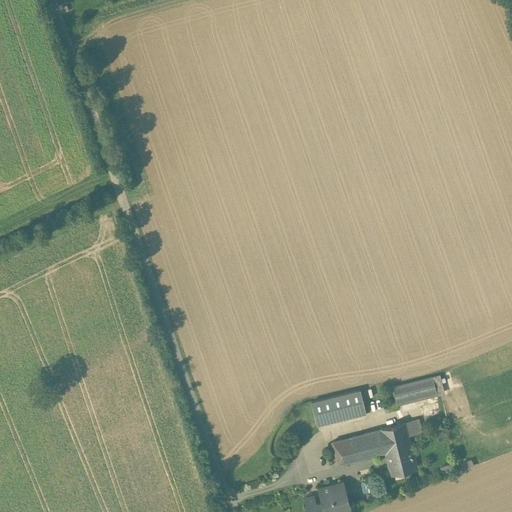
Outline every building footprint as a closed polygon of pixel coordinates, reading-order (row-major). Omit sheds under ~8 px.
[(432,376),(392,386),(397,404),(436,394),(432,376)] [(359,389),(311,402),(317,425),(366,412),(359,389)] [(383,474),(416,465),(408,434),(422,430),(418,417),(332,440),(339,463),(386,451),(389,462),(381,464),(383,474)] [(462,461),(463,467),(473,465),(472,459),(462,461)] [(344,481),(319,487),(323,501),(325,511),(326,511),(351,505),(344,481)] [(314,495),(306,497),(309,511),(325,511),(323,501),(318,502),(316,503),(316,502),(314,495)]
